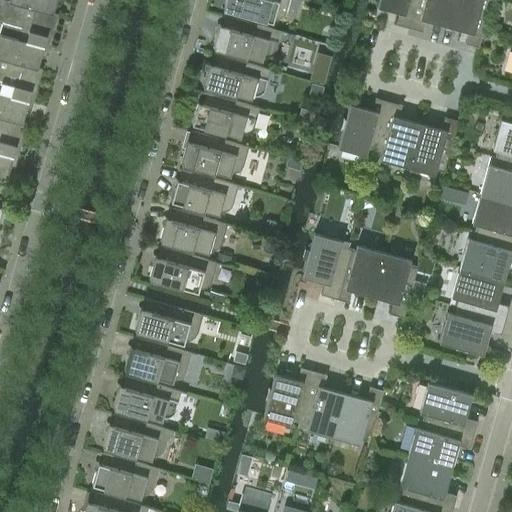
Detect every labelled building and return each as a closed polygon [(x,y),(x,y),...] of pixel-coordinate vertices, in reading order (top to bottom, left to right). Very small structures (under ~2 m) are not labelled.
[(52,12),(8,0),(0,0),(0,21),(1,22),(0,26),(0,56),(36,67),(37,66),(42,47),(47,48),(57,13),(52,11),(52,12)] [(8,0),(52,12),(52,11),(55,0),(8,0)] [(225,0),(223,7),(272,21),(273,17),(277,18),(280,16),(283,14),(285,10),(288,0),(225,0)] [(378,0),(377,6),(399,12),(396,24),(408,27),(415,0),(378,0)] [(415,0),(408,27),(421,31),(424,19),(446,25),(453,0),(415,0)] [(453,0),(446,25),(468,31),(465,43),(478,47),(490,0),(453,0)] [(226,15),(223,25),(219,24),(217,31),(213,46),(261,59),(262,56),(266,56),(270,55),(273,52),(274,49),(280,30),(226,15)] [(215,53),(212,63),(208,62),(202,84),(250,98),(251,94),(255,95),(259,93),(262,91),(264,87),(269,68),(215,53)] [(0,56),(0,116),(21,122),(21,121),(27,102),(32,103),(41,68),(37,66),(36,67),(0,56)] [(204,92),(202,102),(197,101),(191,123),(240,136),(241,133),(245,133),(248,132),(251,129),(253,126),(258,107),(204,92)] [(350,102),(348,107),(345,119),(343,118),(343,117),(342,117),(342,118),(342,121),(341,123),(340,126),(339,128),(340,129),(341,127),(342,128),(338,144),(337,146),(365,154),(367,149),(374,151),(388,100),(376,97),(372,109),(350,102)] [(419,122),(397,116),(400,104),(388,100),(374,151),(381,153),(380,158),(407,166),(418,126),(419,122)] [(301,107),(298,117),(312,121),(315,111),(301,107)] [(0,116),(0,176),(6,178),(11,157),(16,158),(26,123),(21,121),(21,122),(0,116)] [(441,128),(419,122),(418,126),(407,166),(434,173),(436,168),(443,170),(458,120),(445,116),(441,128)] [(511,120),(500,117),(491,147),(497,149),(495,156),(511,161),(511,120)] [(194,130),(191,141),(186,139),(180,161),(229,175),(230,171),(234,172),(238,170),(240,168),(242,164),(248,145),(194,130)] [(511,161),(495,156),(493,164),(487,162),(479,192),(511,200),(511,161)] [(286,165),(299,169),(301,162),(288,158),(286,165)] [(183,169),(180,179),(176,178),(170,200),(218,214),(219,210),(223,210),(227,209),(230,206),(232,203),(237,184),(183,169)] [(511,200),(479,192),(471,221),(476,223),(474,230),(511,240),(511,200)] [(172,207),(169,218),(165,216),(159,238),(208,252),(209,248),(212,249),(216,247),(219,245),(221,241),(226,222),(172,207)] [(263,230),(279,234),(282,223),(266,218),(263,230)] [(511,240),(474,230),(472,238),(467,236),(459,266),(498,277),(503,278),(509,254),(511,254),(511,240)] [(333,297),(347,247),(340,245),(341,239),(314,232),(313,233),(308,250),(307,250),(307,248),(306,248),(306,251),(305,253),(305,255),(304,257),(303,260),(304,259),(306,259),(303,271),(301,275),(324,282),(321,294),(333,297)] [(355,249),(347,247),(333,297),(346,301),(349,289),(371,295),(383,251),(356,243),(355,249)] [(162,246),(159,256),(154,255),(152,263),(148,277),(197,291),(198,287),(202,287),(205,286),(208,283),(210,280),(216,261),(162,246)] [(410,258),(383,251),(371,295),(393,301),(390,313),(403,317),(417,266),(409,264),(410,258)] [(498,277),(459,266),(450,295),(456,297),(454,304),(504,318),(508,305),(496,302),(503,278),(498,277)] [(147,298),(144,308),(140,307),(138,315),(134,329),(182,342),(183,339),(187,339),(191,338),(194,335),(196,332),(201,313),(147,298)] [(504,318),(454,304),(452,311),(446,310),(438,340),(457,346),(456,347),(454,347),(454,348),(457,348),(460,349),(462,350),(466,351),(465,350),(465,348),(482,353),(489,328),(501,331),(504,318)] [(136,336),(133,347),(129,345),(123,368),(172,381),(173,378),(177,378),(180,377),(183,374),(185,371),(191,351),(136,336)] [(275,372),(273,376),(270,389),(268,388),(268,387),(267,387),(267,389),(267,392),(266,394),(265,397),(264,398),(265,399),(266,397),(267,398),(262,416),(290,424),(292,419),(299,421),(313,370),(300,367),(297,379),(275,372)] [(313,370),(299,421),(306,423),(305,428),(332,436),(343,396),(344,392),(322,385),(325,373),(313,370)] [(125,375),(122,385),(119,384),(116,392),(112,406),(161,420),(162,416),(166,416),(170,415),(173,412),(174,409),(180,389),(125,375)] [(445,385),(427,380),(418,410),(424,412),(422,419),(472,433),(476,420),(464,417),(471,392),(454,388),(455,386),(456,386),(456,385),(454,385),(451,384),(449,384),(445,382),(445,383),(446,383),(445,385)] [(370,386),(366,398),(344,392),(343,396),(332,436),(359,443),(361,438),(369,440),(383,389),(370,386)] [(115,413),(112,424),(108,422),(102,445),(150,458),(151,455),(155,455),(159,454),(162,451),(164,448),(169,428),(115,413)] [(414,425),(406,455),(446,466),(450,467),(457,443),(469,446),(472,433),(422,419),(420,426),(414,425)] [(207,426),(203,438),(221,443),(225,430),(207,426)] [(104,452),(101,462),(97,461),(95,469),(91,483),(140,497),(141,493),(144,493),(148,492),(151,490),(153,486),(158,467),(104,452)] [(446,466),(406,455),(398,484),(403,486),(401,493),(452,507),(455,494),(443,491),(450,467),(446,466)] [(198,466),(195,477),(212,482),(215,471),(198,466)] [(94,490),(91,501),(86,500),(82,511),(145,511),(148,505),(94,490)] [(450,511),(452,507),(401,493),(399,500),(394,499),(390,511),(450,511)] [(227,500),(225,508),(236,511),(237,507),(238,503),(227,500)] [(311,511),(312,507),(284,503),(282,511),(311,511)]
